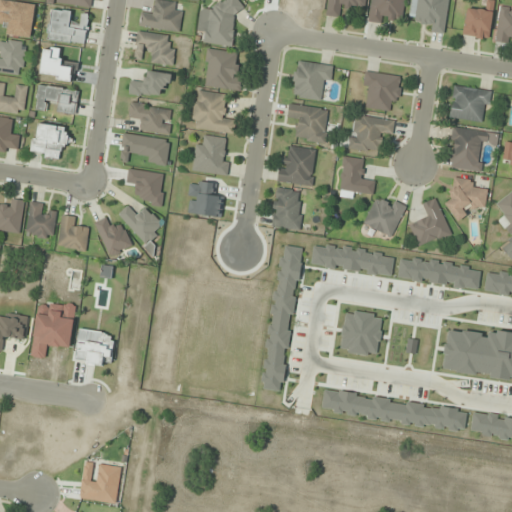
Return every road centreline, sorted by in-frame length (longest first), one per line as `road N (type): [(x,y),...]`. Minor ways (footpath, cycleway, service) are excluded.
road 1 (residential): [(511,406),(459,398),(422,380),(333,367),(312,350),(328,291),(430,307),(511,305)]
road 2 (residential): [(273,34),(511,70)]
road 3 (residential): [(245,221),(273,34)]
road 4 (residential): [(116,0),(90,184)]
